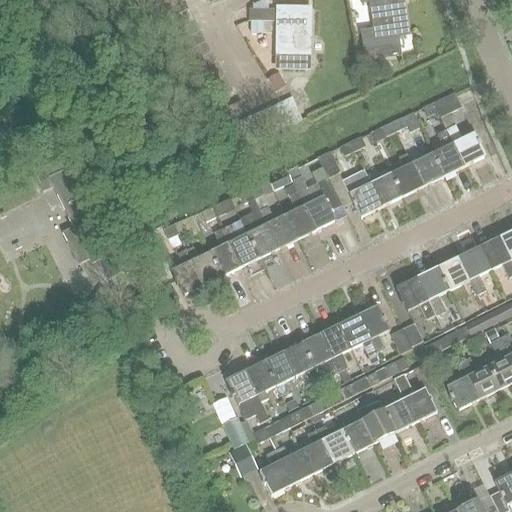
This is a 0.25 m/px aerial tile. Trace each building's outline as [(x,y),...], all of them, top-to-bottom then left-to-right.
[(397,56),(395,37),(406,35),(400,0),(360,0),(361,5),(371,4),(375,32),(363,34),(366,61),(397,56)] [(273,23),(274,11),(249,11),(248,23),(273,23)] [(277,55),(277,70),(308,70),(308,55),(308,11),(278,11),(278,17),(277,55)] [(193,22),(188,12),(168,23),(174,33),(193,22)] [(199,33),(193,22),(174,33),(180,44),(199,33)] [(180,44),(185,54),(205,43),(199,33),(180,44)] [(210,53),(205,43),(185,54),(191,64),(210,53)] [(216,64),(210,53),(191,64),(197,74),(216,64)] [(221,74),(216,64),(197,74),(202,85),(221,74)] [(226,83),(221,74),(202,85),(207,94),(226,83)] [(267,81),(274,93),(286,86),(279,74),(267,81)] [(232,93),(226,83),(207,94),(213,104),(232,93)] [(434,105),(438,115),(446,132),(455,127),(450,116),(461,111),(454,96),(434,105)] [(292,126),(302,121),(292,99),(280,104),(292,126)] [(280,104),(279,105),(270,109),(280,131),(292,126),(280,104)] [(427,120),(438,115),(434,105),(422,111),(427,120)] [(280,131),(270,109),(258,115),(268,137),(280,131)] [(258,115),(248,119),(258,141),(268,137),(258,115)] [(391,125),(396,135),(418,125),(413,115),(391,125)] [(238,124),(248,146),(258,141),(248,119),(238,124)] [(238,124),(226,129),(236,151),(248,146),(238,124)] [(386,140),(396,135),(391,125),(381,130),(386,140)] [(455,128),(446,132),(464,170),(485,160),(473,136),(462,141),(455,128)] [(443,180),(464,170),(446,132),(436,137),(443,151),(431,156),(443,180)] [(350,145),(355,154),(365,149),(361,139),(350,145)] [(344,159),(355,154),(350,145),(340,150),(344,159)] [(330,187),(332,186),(340,202),(348,197),(337,176),(341,175),(330,154),(317,161),(327,181),(330,187)] [(96,258),(99,263),(118,253),(69,156),(32,175),(42,195),(52,190),(72,229),(62,235),(78,267),(96,258)] [(431,156),(411,166),(423,190),(443,180),(431,156)] [(403,170),(390,176),(402,200),(423,190),(411,166),(406,157),(398,161),(403,170)] [(291,185),(292,185),(302,180),(297,169),(286,174),(291,185)] [(360,221),(381,210),(369,186),(363,173),(342,183),(348,197),(360,221)] [(286,174),(268,183),(273,194),(291,185),(286,174)] [(390,176),(369,186),(381,210),(402,200),(390,176)] [(330,187),(327,181),(317,186),(320,193),(311,198),(302,180),(292,185),(293,188),(316,234),(335,224),(331,214),(341,209),(330,187)] [(260,213),(267,209),(263,199),(273,194),(268,183),(250,192),(255,202),(260,213)] [(296,213),(285,218),(297,243),(316,234),(293,188),(286,191),(296,213)] [(244,207),(255,202),(250,192),(239,197),(244,207)] [(220,205),(211,210),(216,220),(225,216),(220,205)] [(278,252),(297,243),(285,218),(274,223),(267,209),(260,213),(259,213),(266,227),(278,252)] [(216,220),(211,210),(201,214),(206,225),(216,220)] [(189,237),(182,223),(173,228),(179,242),(189,237)] [(233,226),(222,232),(240,271),(259,261),(247,236),(240,240),(233,226)] [(278,252),(266,227),(247,236),(259,261),(278,252)] [(170,247),(179,242),(173,228),(163,232),(170,247)] [(240,271),(222,232),(214,235),(221,249),(210,255),(222,280),(240,271)] [(511,233),(498,240),(511,267),(511,233)] [(479,250),(490,273),(501,267),(508,282),(511,279),(511,267),(498,240),(479,250)] [(479,279),(490,273),(479,250),(458,260),(469,283),(469,284),(476,298),(486,293),(479,279)] [(125,268),(118,254),(101,263),(108,280),(127,272),(125,268)] [(222,280),(210,255),(191,264),(203,289),(222,280)] [(448,294),(469,284),(469,283),(458,260),(437,270),(448,294)] [(203,289),(191,264),(171,274),(183,299),(203,289)] [(439,298),(448,294),(437,270),(416,280),(434,318),(446,313),(439,298)] [(416,280),(395,290),(407,314),(418,309),(425,323),(434,318),(416,280)] [(100,290),(89,306),(101,315),(112,298),(100,290)] [(496,312),(500,322),(510,316),(506,307),(496,312)] [(389,334),(377,309),(358,318),(377,356),(385,352),(378,339),(389,334)] [(485,318),(490,327),(500,322),(496,312),(485,318)] [(377,356),(358,318),(339,327),(351,352),(362,347),(369,360),(375,357),(377,356)] [(475,323),(480,332),(490,327),(485,318),(475,323)] [(465,328),(469,337),(480,332),(475,323),(465,328)] [(423,344),(414,326),(403,331),(412,349),(423,344)] [(342,357),(351,352),(339,327),(321,336),(339,374),(345,385),(351,382),(346,371),(348,370),(342,357)] [(454,333),(459,343),(469,337),(465,328),(454,333)] [(413,352),(412,349),(403,331),(391,337),(401,358),(413,352)] [(490,345),(498,340),(494,331),(485,335),(490,345)] [(444,339),(449,348),(459,343),(454,333),(444,339)] [(339,374),(321,336),(302,346),(314,371),(322,367),(328,379),(339,374)] [(499,342),(507,358),(511,367),(511,344),(508,337),(499,342)] [(434,344),(439,353),(449,348),(444,339),(434,344)] [(483,362),(487,369),(499,393),(511,386),(511,367),(507,358),(499,342),(499,341),(489,345),(495,356),(483,362)] [(439,353),(434,344),(424,349),(428,358),(439,353)] [(282,355),(295,380),(314,371),(302,346),(282,355)] [(445,366),(457,360),(452,351),(440,357),(445,366)] [(264,364),(276,389),(295,380),(282,355),(264,364)] [(375,357),(369,360),(372,366),(378,363),(375,357)] [(392,365),(397,374),(407,369),(402,360),(392,365)] [(479,403),(499,393),(487,369),(476,374),(470,362),(461,366),(464,373),(479,403)] [(276,389),(264,364),(245,373),(257,398),(258,398),(276,389)] [(383,369),(388,379),(397,374),(392,365),(383,369)] [(412,373),(420,388),(429,382),(421,368),(412,373)] [(374,374),(378,383),(388,379),(383,369),(374,374)] [(257,398),(245,373),(225,383),(244,422),(256,417),(261,426),(270,422),(258,398),(257,398)] [(461,382),(446,390),(458,413),(479,403),(464,373),(458,376),(461,382)] [(364,379),(369,388),(378,383),(374,374),(364,379)] [(403,402),(415,426),(436,415),(424,392),(414,397),(404,377),(393,382),(403,402)] [(355,384),(360,393),(369,388),(364,379),(355,384)] [(346,388),(350,398),(360,393),(355,384),(346,388)] [(336,393),(341,402),(350,398),(346,388),(336,393)] [(327,398),(332,407),(341,402),(336,393),(327,398)] [(318,403),(323,412),(332,407),(327,398),(318,403)] [(289,413),(297,409),(293,402),(285,406),(289,413)] [(394,436),(415,426),(403,402),(384,412),(382,413),(394,436)] [(309,407),(313,417),(323,412),(318,403),(309,407)] [(359,417),(374,447),(394,436),(382,413),(384,412),(379,404),(367,410),(366,409),(357,413),(359,417)] [(299,412),(304,421),(313,417),(309,407),(299,412)] [(290,417),(295,426),(304,421),(299,412),(290,417)] [(281,422),(285,431),(295,426),(290,417),(281,422)] [(354,457),(374,447),(359,417),(339,427),(354,457)] [(241,418),(225,426),(237,450),(252,443),(241,418)] [(271,426),(276,436),(285,431),(281,422),(271,426)] [(262,431),(267,441),(276,436),(271,426),(262,431)] [(325,430),(317,434),(333,467),(354,457),(339,427),(327,433),(325,430)] [(267,441),(262,431),(253,436),(258,445),(267,441)] [(313,477),(333,467),(317,434),(308,439),(312,448),(302,453),(301,453),(313,477)] [(246,447),(229,455),(239,480),(257,472),(246,447)] [(285,449),(275,454),(292,488),(313,477),(301,453),(302,453),(299,448),(287,454),(285,449)] [(271,469),(259,475),(271,498),(292,488),(275,454),(266,459),(271,469)] [(511,474),(494,484),(506,508),(511,504),(511,474)] [(482,511),(477,502),(457,511),(495,511),(493,509),(486,511),(482,511)]
